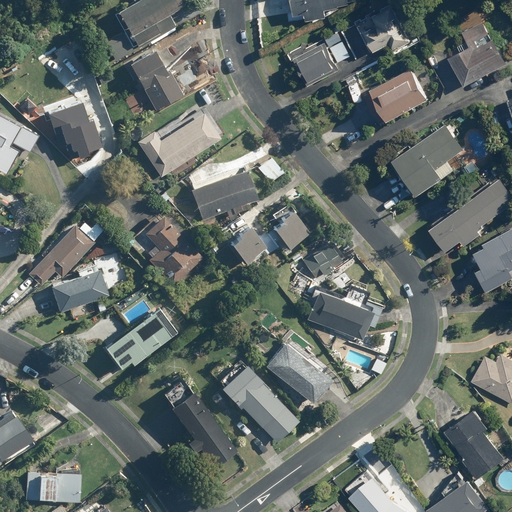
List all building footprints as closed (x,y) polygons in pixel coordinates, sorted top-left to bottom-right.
[(182,0),(134,0),(113,12),(124,31),(104,42),(115,60),(133,50),(131,46),(136,43),(139,48),(177,26),(169,13),(184,4),(182,0)] [(291,0),(296,20),(307,18),(308,21),(327,17),(326,10),(340,7),(339,6),(349,4),(348,0),(291,0)] [(394,50),(410,41),(391,4),(367,16),(367,17),(362,19),(361,18),(355,21),(371,52),(373,50),(374,52),(391,43),(394,50)] [(470,46),(450,56),(463,85),(507,63),(495,39),(493,40),(484,21),(463,32),(470,46)] [(339,32),(326,38),(330,46),(343,40),(339,32)] [(344,41),(331,47),(338,62),(351,56),(344,41)] [(325,42),(294,58),(308,87),(340,71),(325,42)] [(154,49),(129,63),(155,110),(184,94),(169,68),(166,70),(154,49)] [(365,95),(381,124),(428,100),(411,68),(371,89),(372,91),(365,95)] [(40,111),(79,147),(99,126),(84,112),(92,103),(68,81),(40,111)] [(136,140),(160,177),(221,137),(203,111),(160,139),(153,129),(136,140)] [(0,170),(6,174),(19,150),(10,145),(12,142),(30,152),(39,135),(0,114),(0,170)] [(446,122),(391,158),(416,194),(454,169),(448,160),(464,149),(446,122)] [(284,171),(269,157),(258,169),(273,182),(284,171)] [(246,168),(190,189),(202,219),(257,199),(246,168)] [(511,202),(511,193),(500,177),(429,226),(445,250),(460,239),(464,245),(481,233),(479,229),(483,226),(483,225),(485,224),(484,223),(511,202)] [(312,208),(292,186),(284,194),(304,216),(312,208)] [(287,248),(309,231),(292,210),(280,219),(283,222),(273,229),(287,248)] [(148,259),(172,285),(203,257),(163,214),(144,232),(159,248),(148,259)] [(75,223),(28,273),(41,285),(55,271),(62,277),(95,242),(75,223)] [(244,263),(266,246),(250,225),(238,234),(240,237),(230,244),(244,263)] [(481,265),(474,269),(486,289),(511,275),(511,225),(482,241),(484,245),(473,251),(481,265)] [(303,259),(315,278),(342,260),(329,242),(303,259)] [(99,267),(50,284),(59,311),(108,294),(99,267)] [(344,296),(318,286),(306,319),(361,339),(372,309),(370,308),(371,306),(363,303),(368,289),(349,282),(344,296)] [(130,361),(133,365),(177,331),(158,306),(105,346),(122,368),(130,361)] [(283,339),(264,363),(312,401),(331,377),(283,339)] [(511,357),(501,352),(497,360),(486,354),(471,380),(511,403),(511,357)] [(245,361),(220,385),(237,403),(238,402),(276,440),(299,418),(261,379),(245,361)] [(192,388),(169,404),(192,436),(186,440),(194,450),(200,446),(214,465),(237,449),(192,388)] [(475,407),(444,429),(465,457),(463,458),(477,477),(505,457),(484,428),(488,425),(475,407)] [(0,421),(0,459),(1,459),(32,437),(14,412),(0,421)] [(80,471),(25,469),(24,499),(79,501),(80,471)] [(349,496),(363,511),(412,511),(396,501),(373,475),(349,496)] [(468,476),(427,507),(430,511),(481,511),(490,506),(468,476)] [(348,511),(342,502),(339,504),(337,501),(321,511),(348,511)]
